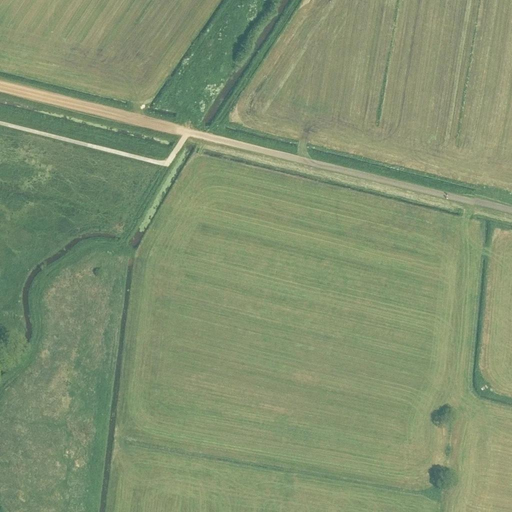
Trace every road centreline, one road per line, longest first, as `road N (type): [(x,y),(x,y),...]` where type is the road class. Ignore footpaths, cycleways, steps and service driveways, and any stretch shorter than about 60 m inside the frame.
road 1 (unclassified): [(511,211),(187,130)]
road 2 (track): [(0,84),(187,130)]
road 3 (track): [(298,0),(206,135)]
